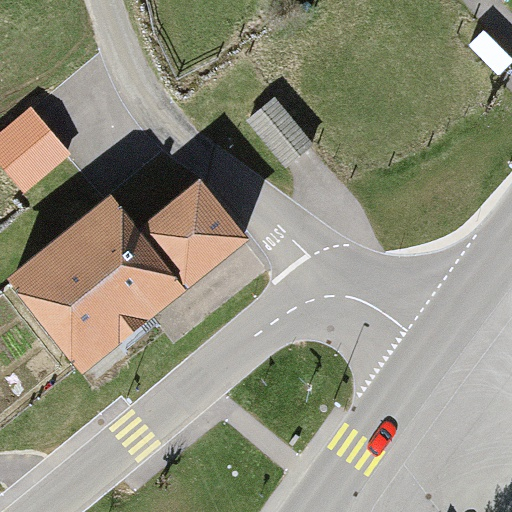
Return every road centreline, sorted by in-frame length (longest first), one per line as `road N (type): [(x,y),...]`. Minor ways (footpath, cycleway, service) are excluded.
road 1 (unclassified): [(341,295),(144,101),(104,0)]
road 2 (unclassified): [(341,295),(312,299),(259,331),(46,511)]
road 3 (secondary): [(314,511),(432,343)]
road 4 (secondary): [(432,343),(511,238)]
